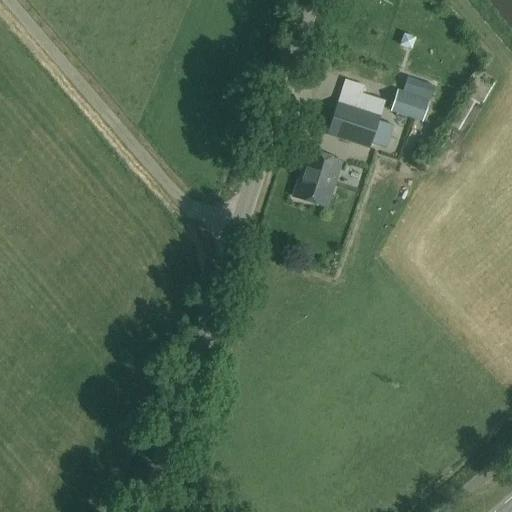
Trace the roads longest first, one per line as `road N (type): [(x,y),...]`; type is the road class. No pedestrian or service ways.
road 1 (unclassified): [(235,234),(173,193),(8,0)]
road 2 (unclassified): [(146,511),(235,234)]
road 3 (unclassified): [(235,234),(312,0)]
